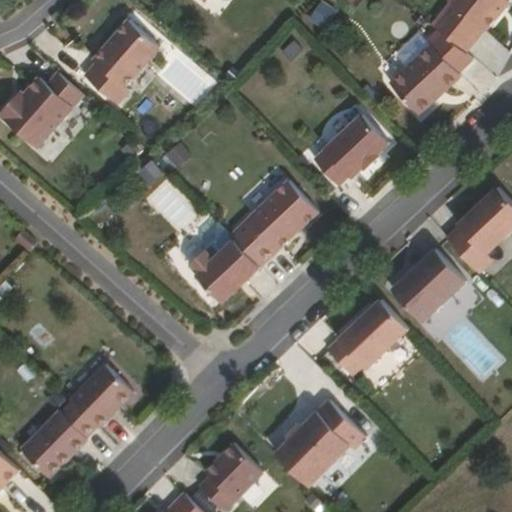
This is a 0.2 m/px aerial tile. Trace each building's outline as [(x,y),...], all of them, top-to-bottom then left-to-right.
[(320,0),(308,19),(326,31),(339,11),(321,0),(320,0)] [(511,0),(456,0),(459,1),(439,26),(444,29),(472,51),(490,28),(492,29),(505,13),(502,11),(508,3),(511,5),(511,3),(511,0)] [(502,11),(505,13),(511,5),(508,3),(502,11)] [(118,48),(116,46),(103,60),(106,62),(95,76),(126,104),(137,90),(134,87),(168,47),(138,20),(124,35),(127,37),(118,48)] [(452,88),(454,91),(468,77),(465,74),(481,59),(472,51),(444,29),(433,40),(439,47),(398,86),(427,117),(443,102),(441,99),(452,88)] [(124,35),(116,46),(118,48),(127,37),(124,35)] [(17,104),(14,100),(0,115),(0,117),(36,150),(83,96),(58,74),(47,87),(39,79),(23,96),(17,104)] [(443,102),(454,91),(452,88),(441,99),(443,102)] [(20,93),(14,100),(17,104),(23,96),(20,93)] [(370,111),(322,158),(345,182),(356,172),(359,175),(371,164),(372,166),(387,153),(385,150),(397,140),(370,111)] [(166,154),(177,169),(193,157),(182,142),(166,154)] [(150,184),(164,175),(154,160),(140,170),(150,184)] [(335,192),(309,165),(232,236),(236,240),(261,267),(281,247),(338,195),(335,192)] [(456,233),(483,262),(511,233),(511,189),(506,183),(467,220),(469,222),(456,233)] [(182,234),(198,219),(166,186),(151,201),(182,234)] [(246,280),(261,267),(236,240),(232,236),(219,222),(205,235),(204,246),(207,250),(191,264),(199,273),(198,275),(223,302),(246,280)] [(29,254),(37,246),(24,234),(17,242),(29,254)] [(443,245),(400,286),(431,318),(473,277),(443,245)] [(367,318),(394,342),(398,344),(418,324),(390,296),(367,318)] [(367,318),(363,316),(338,340),(326,351),(350,377),(361,367),(365,370),(394,342),(367,318)] [(105,365),(70,400),(72,402),(96,427),(97,429),(119,408),(133,393),(105,365)] [(276,451),(309,484),(350,443),(353,447),(366,435),(329,399),(306,422),(300,422),(287,434),(287,440),(276,451)] [(78,449),(87,439),(86,438),(96,427),(72,402),(61,413),(59,411),(21,450),(49,478),(78,449)] [(223,511),(262,472),(233,444),(205,472),(209,477),(199,487),(223,511)] [(19,471),(0,451),(0,488),(1,490),(19,471)] [(206,511),(190,495),(185,490),(166,509),(163,511),(206,511)]
